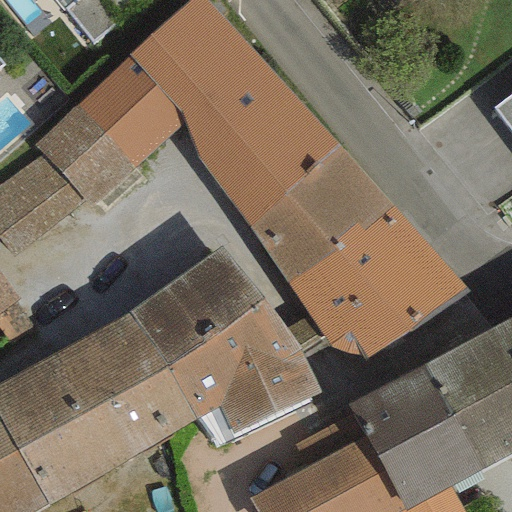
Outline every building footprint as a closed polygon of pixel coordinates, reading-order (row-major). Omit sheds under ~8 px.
[(57,0),(93,45),(150,0),(57,0)] [(203,0),(190,0),(75,106),(132,166),(183,123),(192,156),(249,226),(335,146),(203,0)] [(511,92),(492,107),(511,132),(511,92)] [(75,106),(32,145),(42,155),(84,201),(89,206),(132,166),(75,106)] [(392,207),(335,146),(249,226),(288,285),(392,207)] [(42,155),(0,184),(0,241),(13,258),(84,201),(42,155)] [(471,293),(392,207),(288,285),(308,316),(328,347),(359,355),(366,360),(471,293)] [(128,313),(168,367),(264,297),(219,247),(128,313)] [(0,277),(0,315),(18,302),(0,277)] [(285,328),(264,297),(168,367),(195,421),(219,407),(233,436),(320,394),(303,358),(299,349),(285,328)] [(168,367),(128,313),(0,383),(0,511),(32,511),(195,421),(168,367)] [(308,316),(285,328),(299,349),(303,358),(328,347),(308,316)] [(511,316),(424,365),(480,470),(511,452),(511,316)] [(424,365),(347,406),(351,414),(403,510),(449,486),(480,470),(424,365)] [(399,511),(403,510),(351,414),(293,445),(305,468),(248,498),(255,511),(399,511)] [(462,511),(449,486),(403,510),(399,511),(462,511)]
